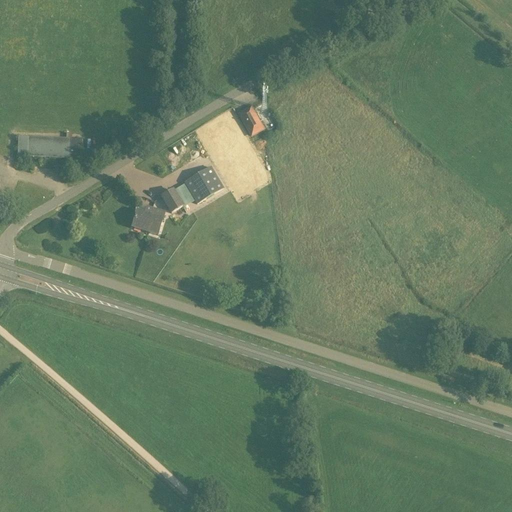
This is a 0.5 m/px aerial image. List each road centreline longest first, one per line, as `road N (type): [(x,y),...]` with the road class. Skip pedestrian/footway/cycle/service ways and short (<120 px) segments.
road 1 (unclassified): [(511,412),(2,250)]
road 2 (tertiary): [(2,250),(20,223),(237,91),(411,0)]
road 3 (primary): [(511,435),(130,312)]
road 4 (track): [(211,511),(0,328)]
road 5 (primary): [(130,312),(0,264)]
road 6 (primary): [(0,277),(130,312)]
